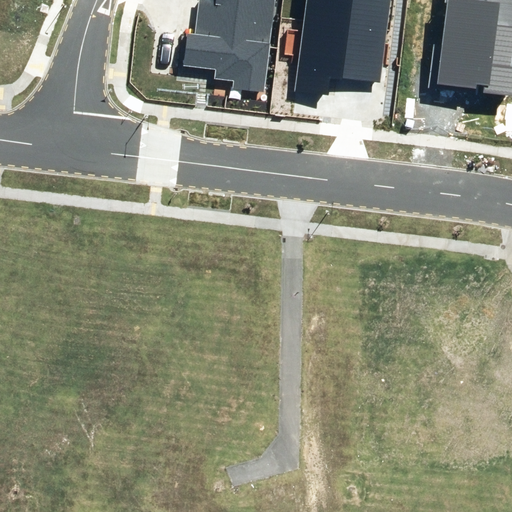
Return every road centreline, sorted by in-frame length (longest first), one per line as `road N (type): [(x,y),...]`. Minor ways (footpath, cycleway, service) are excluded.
road 1 (residential): [(72,140),(511,197)]
road 2 (residential): [(72,140),(80,46),(98,0)]
